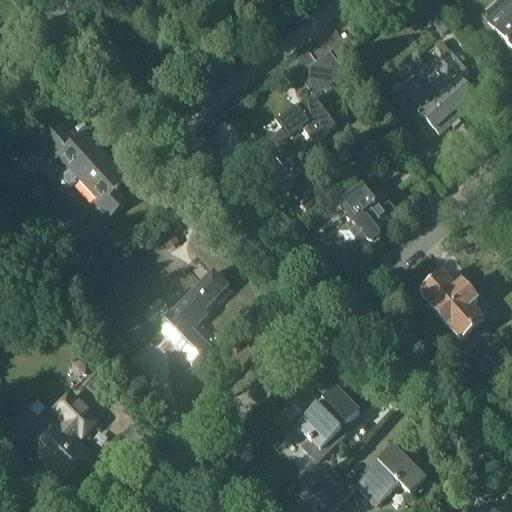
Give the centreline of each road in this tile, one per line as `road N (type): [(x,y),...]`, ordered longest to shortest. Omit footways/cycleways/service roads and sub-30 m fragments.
road 1 (residential): [(333,314),(49,0)]
road 2 (residential): [(135,511),(333,314)]
road 3 (residential): [(333,314),(511,161)]
road 4 (residential): [(333,314),(450,424),(511,461)]
